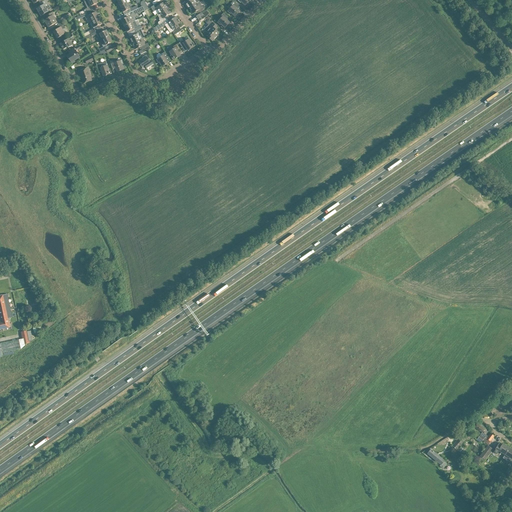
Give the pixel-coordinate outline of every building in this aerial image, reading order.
[(45,0),(46,0),(45,0),(40,3),(39,4),(41,3),(43,5),(37,9),(41,16),(48,12),(46,9),(50,7),(46,0),(45,0)] [(98,3),(96,0),(88,0),(85,2),(87,8),(85,9),(85,10),(80,13),(81,15),(87,12),(92,10),(91,6),(98,3)] [(189,0),(186,3),(189,8),(199,2),(197,0),(189,0)] [(238,9),(240,7),(233,1),(230,4),(232,6),(227,11),(230,14),(231,13),(235,17),(240,11),(238,9)] [(157,3),(151,7),(153,10),(154,12),(158,9),(160,13),(167,8),(164,2),(159,6),(157,3)] [(199,2),(189,8),(193,14),(198,10),(200,13),(206,9),(204,6),(203,7),(199,2)] [(129,6),(128,3),(118,7),(120,11),(122,10),(123,12),(125,11),(126,14),(138,8),(137,6),(132,8),(131,6),(129,6)] [(136,20),(134,17),(134,15),(144,10),(143,8),(142,6),(138,8),(126,14),(124,15),(126,18),(121,20),(124,26),(136,20)] [(171,13),(167,8),(160,13),(157,15),(159,18),(159,20),(160,21),(158,22),(158,23),(159,25),(164,21),(168,19),(166,17),(171,13)] [(52,12),(45,16),(47,19),(44,21),(48,27),(57,22),(53,16),(54,15),(52,12)] [(87,12),(81,15),(82,18),(85,16),(88,23),(92,21),(99,18),(96,12),(94,13),(89,15),(88,15),(87,12)] [(70,18),(70,17),(72,17),(70,13),(68,14),(58,21),(60,24),(62,23),(70,18)] [(201,13),(196,16),(199,21),(206,17),(201,13)] [(222,17),(217,22),(220,25),(221,24),(225,28),(230,22),(232,20),(230,18),(224,13),(221,16),(222,17)] [(167,24),(165,25),(170,33),(174,30),(179,27),(180,27),(178,24),(180,23),(176,17),(169,22),(168,22),(169,23),(167,24)] [(89,31),(83,34),(84,37),(90,34),(96,31),(95,30),(100,28),(99,26),(102,24),(99,18),(92,21),(95,27),(94,29),(89,31)] [(138,19),(136,20),(124,26),(127,32),(134,29),(135,31),(141,29),(142,28),(138,19)] [(156,27),(154,28),(155,32),(158,30),(165,25),(167,24),(169,23),(168,22),(169,22),(167,19),(164,21),(159,25),(156,27)] [(209,26),(205,30),(207,32),(209,34),(207,36),(213,41),(220,34),(216,30),(218,28),(212,22),(209,26)] [(65,34),(65,33),(67,32),(65,28),(62,23),(60,24),(54,27),(56,30),(53,32),(57,38),(65,34)] [(145,37),(141,29),(135,31),(135,32),(134,32),(136,35),(130,38),(133,43),(141,39),(142,39),(145,37)] [(110,36),(107,30),(100,33),(99,33),(97,34),(100,41),(102,40),(110,36)] [(71,33),(63,38),(64,41),(60,44),(64,49),(68,47),(68,48),(73,45),(70,40),(74,38),(71,33)] [(103,47),(99,49),(100,52),(106,49),(105,46),(104,47),(104,46),(105,45),(105,46),(110,43),(113,42),(110,36),(102,40),(104,43),(102,44),(103,47)] [(142,39),(141,39),(133,43),(135,49),(141,47),(142,50),(146,48),(145,48),(149,46),(148,43),(145,44),(142,39)] [(191,42),(189,39),(184,42),(183,40),(179,43),(185,52),(188,50),(195,46),(192,42),(191,42)] [(173,49),(169,52),(171,55),(172,55),(173,56),(173,57),(174,58),(175,59),(180,55),(181,56),(180,54),(182,53),(176,43),(171,46),(173,49)] [(70,54),(67,55),(71,62),(80,57),(76,50),(74,48),(68,51),(70,54)] [(165,52),(161,54),(159,54),(157,55),(157,57),(158,59),(156,60),(158,63),(159,62),(162,67),(168,63),(168,62),(170,60),(165,52)] [(143,58),(139,61),(143,68),(145,66),(147,69),(153,64),(151,60),(149,61),(146,56),(142,58),(143,58)] [(114,60),(110,62),(113,70),(116,69),(117,72),(124,69),(122,64),(123,64),(122,60),(115,62),(114,60)] [(101,65),(97,67),(100,74),(101,74),(101,75),(102,76),(103,75),(103,76),(110,74),(108,69),(109,69),(108,65),(106,62),(100,64),(101,65)] [(88,68),(78,71),(80,75),(81,75),(84,83),(92,80),(90,76),(91,76),(88,68)] [(0,329),(9,327),(2,295),(0,295),(0,329)] [(27,331),(21,332),(23,344),(29,343),(27,331)] [(18,340),(0,343),(0,356),(1,357),(1,353),(20,349),(18,340)] [(474,427),(479,430),(483,433),(477,440),(481,443),(483,441),(488,444),(491,440),(494,436),(491,433),(489,436),(486,434),(489,429),(478,422),(474,427)] [(457,440),(452,446),(457,450),(462,444),(457,440)] [(499,451),(505,454),(509,448),(503,444),(502,445),(499,443),(494,452),(497,454),(499,451)] [(487,446),(476,462),(478,463),(481,460),(482,458),(484,459),(485,460),(492,449),(487,446)] [(505,455),(503,458),(509,462),(511,457),(511,449),(509,448),(505,454),(505,455)] [(431,449),(427,454),(441,465),(440,466),(443,469),(447,464),(444,461),(445,460),(431,449)]
